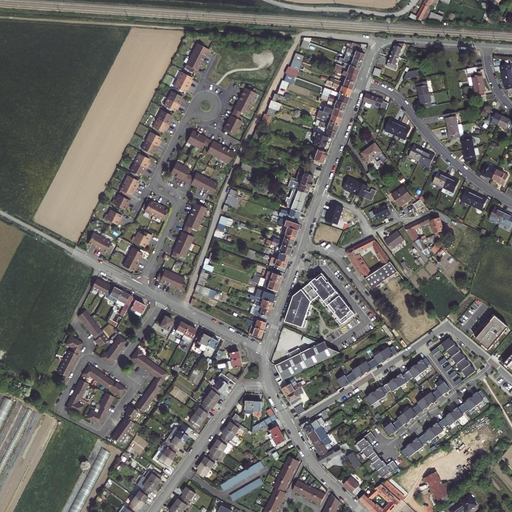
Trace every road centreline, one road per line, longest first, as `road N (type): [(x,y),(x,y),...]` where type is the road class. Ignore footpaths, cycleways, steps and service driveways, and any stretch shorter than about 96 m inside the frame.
road 1 (residential): [(493,362),(443,327),(290,426)]
road 2 (residential): [(189,111),(155,178),(180,202),(140,287)]
road 3 (residential): [(361,81),(394,95),(454,163),(511,202)]
road 4 (residential): [(151,511),(239,389),(268,386)]
road 5 (residential): [(266,352),(320,194)]
road 6 (residential): [(486,45),(388,40),(371,53),(361,81)]
road 7 (residential): [(115,372),(82,361),(57,412),(101,434)]
road 8 (track): [(267,0),(403,12)]
road 9 (residential): [(493,362),(387,445)]
road 10 (residential): [(320,194),(361,81)]
